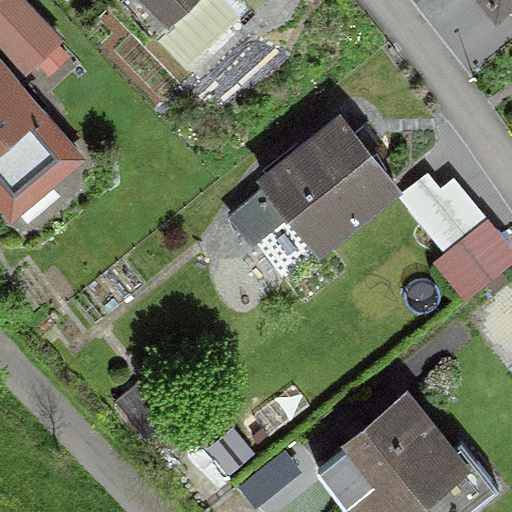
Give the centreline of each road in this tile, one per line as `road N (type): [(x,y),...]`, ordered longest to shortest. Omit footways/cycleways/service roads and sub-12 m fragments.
road 1 (unclassified): [(148,511),(0,356)]
road 2 (residential): [(511,169),(389,0)]
